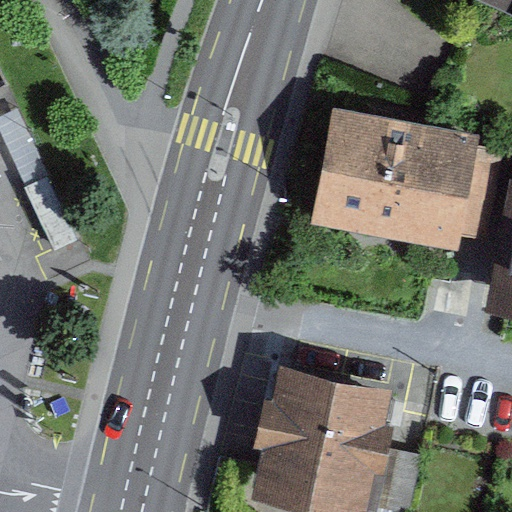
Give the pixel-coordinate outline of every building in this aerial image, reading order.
[(511,0),(481,0),(511,13),(511,0)] [(488,140),(339,113),(319,226),(468,253),(488,140)] [(47,173),(25,184),(54,244),(76,234),(47,173)] [(511,201),(492,311),(511,314),(511,201)] [(367,511),(396,392),(290,368),(261,494),(338,511),(367,511)]
